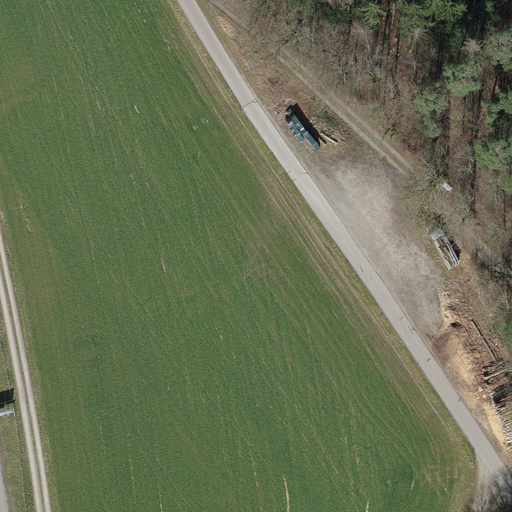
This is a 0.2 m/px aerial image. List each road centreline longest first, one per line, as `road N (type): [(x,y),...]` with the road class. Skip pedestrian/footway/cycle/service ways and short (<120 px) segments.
road 1 (track): [(227,0),(511,274)]
road 2 (track): [(44,511),(0,260)]
